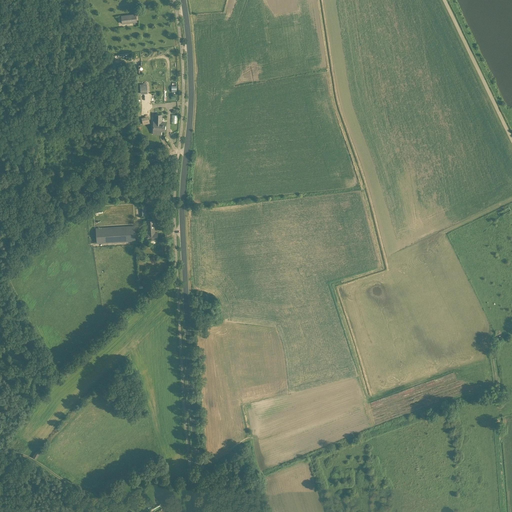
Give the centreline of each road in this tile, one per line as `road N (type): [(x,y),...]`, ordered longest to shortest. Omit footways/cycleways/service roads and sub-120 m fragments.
road 1 (tertiary): [(204,511),(181,206),(191,91),(183,0)]
road 2 (track): [(0,168),(106,175),(186,152)]
road 3 (unclassified): [(511,140),(444,0)]
road 4 (track): [(0,446),(133,511)]
